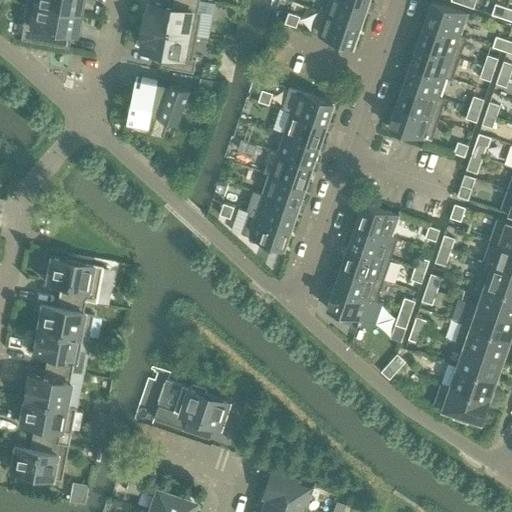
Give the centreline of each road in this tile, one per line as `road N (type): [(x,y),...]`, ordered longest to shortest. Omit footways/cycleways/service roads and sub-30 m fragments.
road 1 (residential): [(400,0),(291,309)]
road 2 (residential): [(291,309),(85,116)]
road 3 (residential): [(85,116),(20,211),(0,318)]
road 4 (residential): [(429,427),(291,309)]
road 5 (residential): [(85,116),(105,73),(118,0)]
